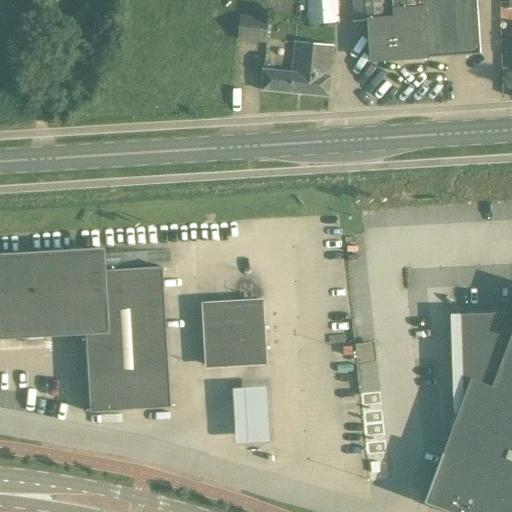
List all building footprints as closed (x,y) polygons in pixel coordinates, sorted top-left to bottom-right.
[(308,0),(310,24),(339,22),(337,0),(308,0)] [(476,0),(352,0),(354,21),(369,20),(372,61),(428,57),(480,53),(476,0)] [(511,0),(498,0),(499,9),(511,9),(511,0)] [(267,44),(269,18),(241,16),(238,42),(267,44)] [(330,77),(333,46),(295,43),(292,73),(264,71),(262,90),(328,96),(330,77)] [(0,338),(24,337),(24,340),(43,339),(43,336),(83,333),(88,412),(168,407),(160,267),(100,271),(99,250),(0,255),(0,338)] [(261,300),(200,303),(203,368),(265,365),(261,300)] [(449,511),(511,511),(511,312),(461,314),(463,397),(464,397),(425,503),(449,511)] [(358,343),(359,359),(376,358),(375,342),(358,343)] [(266,441),(263,387),(230,388),(233,442),(266,441)]
